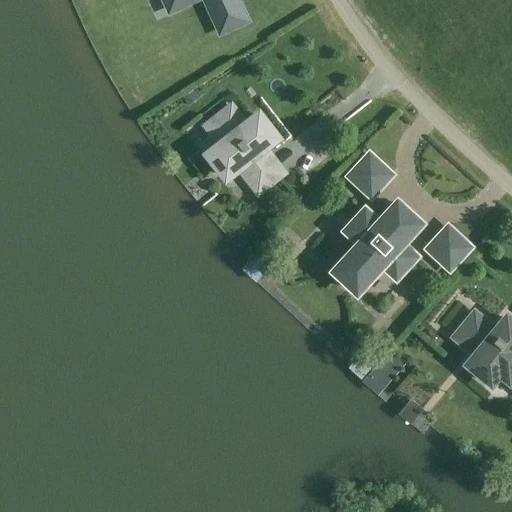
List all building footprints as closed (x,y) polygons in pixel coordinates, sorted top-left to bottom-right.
[(180,0),(183,5),(194,0),(205,0),(220,33),(245,21),(235,0),(180,0)] [(239,166),(258,191),(280,173),(261,149),(275,138),(258,116),(244,127),(230,110),(212,124),(225,142),(208,155),(225,177),(239,166)] [(511,141),(511,112),(498,124),(511,141)] [(442,143),(428,158),(436,166),(450,151),(442,143)] [(369,156),(350,177),(371,196),(390,176),(369,156)] [(486,209),(497,215),(509,193),(490,182),(482,196),(491,201),(486,209)] [(381,265),(396,278),(415,257),(400,244),(418,224),(397,204),(379,224),(364,210),(345,232),(359,245),(335,272),(356,291),(381,265)] [(469,248),(448,229),(428,250),(449,269),(469,248)] [(511,324),(505,319),(494,332),(481,322),(463,344),(476,354),(467,365),(490,383),(499,373),(511,383),(511,324)] [(414,410),(422,420),(450,397),(442,387),(414,410)]
